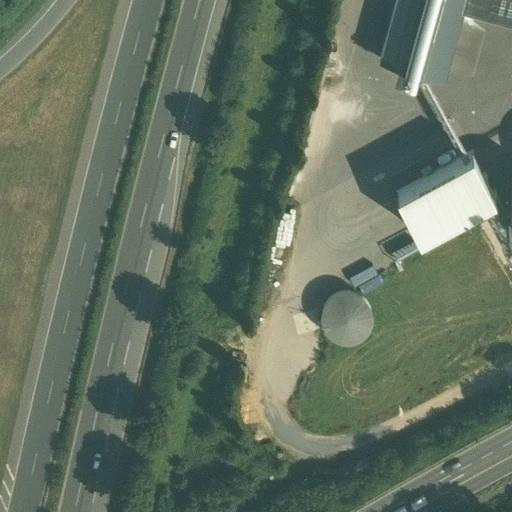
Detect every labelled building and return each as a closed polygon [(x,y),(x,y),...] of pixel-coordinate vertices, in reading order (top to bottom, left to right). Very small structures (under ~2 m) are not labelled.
[(511,0),(395,0),(379,58),(445,76),(466,0),(465,0),(477,0),(511,9),(511,0)] [(472,151),(397,193),(419,233),(420,233),(495,192),(472,151)] [(495,192),(420,233),(427,247),(456,232),(457,232),(503,207),(495,192)] [(511,227),(507,218),(496,223),(507,243),(511,240),(511,227)] [(355,341),(364,336),(370,328),(373,318),(372,307),(367,299),(358,292),(348,289),(338,291),(329,296),(323,304),(320,314),(321,325),(327,334),(335,340),(345,343),(355,341)]
